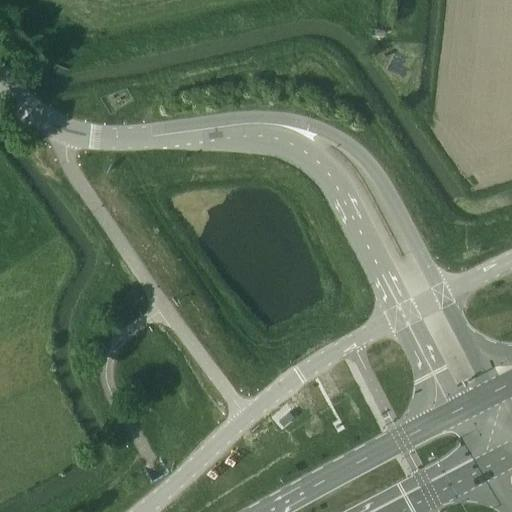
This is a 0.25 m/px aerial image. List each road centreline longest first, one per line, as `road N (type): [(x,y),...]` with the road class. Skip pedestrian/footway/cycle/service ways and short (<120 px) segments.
road 1 (unclassified): [(146,511),(300,375),(410,313)]
road 2 (tertiary): [(273,125),(91,138),(50,125),(0,71)]
road 3 (tertiary): [(442,296),(363,157),(321,130),(273,125)]
road 4 (tertiary): [(273,125),(305,142),(338,177),(410,313)]
road 5 (primary): [(460,410),(273,511)]
